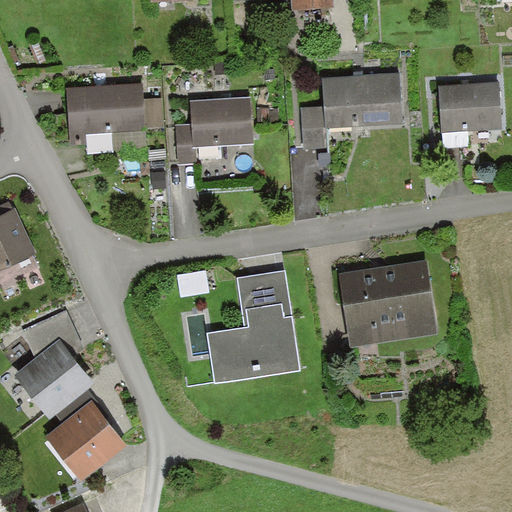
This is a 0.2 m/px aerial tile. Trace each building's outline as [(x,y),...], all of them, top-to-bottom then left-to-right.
[(335,9),(334,0),(235,0),(236,3),(278,0),(292,0),(293,11),(335,9)] [(407,125),(404,72),(323,77),(325,112),(300,113),(303,149),(328,147),(327,129),(407,125)] [(501,83),(442,87),(445,133),(503,129),(501,83)] [(147,97),(146,85),(69,90),(72,147),(87,146),(88,155),(150,151),(148,132),(167,130),(164,96),(147,97)] [(256,143),(254,99),(190,103),(192,126),(178,127),(180,162),(195,161),(194,147),(256,143)] [(495,133),(472,135),(473,146),(496,144),(495,133)] [(0,272),(38,254),(16,209),(0,216),(0,272)] [(439,334),(428,261),(339,274),(349,347),(439,334)] [(284,272),(236,280),(245,329),(207,335),(216,386),(301,371),(284,272)] [(182,278),(185,299),(212,295),(209,274),(182,278)] [(62,342),(73,358),(85,349),(67,312),(24,333),(36,360),(62,342)] [(73,358),(62,342),(36,360),(16,375),(50,423),(95,387),(73,358)] [(128,449),(94,403),(46,440),(80,485),(128,449)] [(0,511),(11,511),(0,483),(0,511)]
